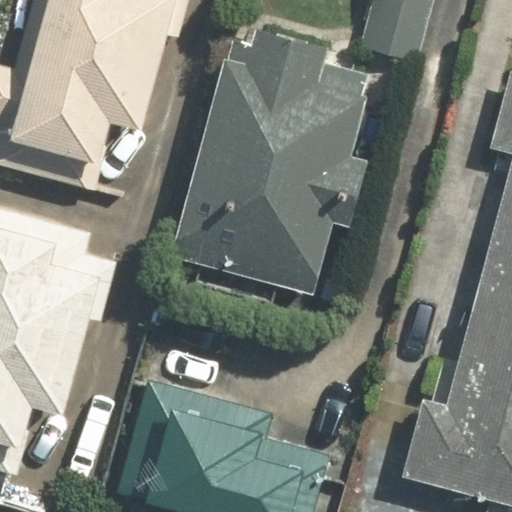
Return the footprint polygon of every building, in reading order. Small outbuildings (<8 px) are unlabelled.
[(29,0),(12,67),(0,63),(0,167),(85,189),(100,130),(133,138),(158,40),(171,43),(181,0),(29,0)] [(433,0),(362,0),(349,48),(414,67),(433,0)] [(233,46),(215,41),(158,259),(304,297),(324,224),(343,229),(359,166),(342,161),(356,104),(384,111),(391,84),(322,65),(327,46),(239,24),(233,46)] [(511,511),(511,74),(507,73),(486,151),(509,157),(444,405),(420,398),(398,482),(480,503),(477,511),(511,511)] [(82,229),(0,207),(0,476),(11,479),(26,425),(52,432),(82,320),(96,324),(123,223),(86,213),(82,229)] [(277,414),(144,378),(111,499),(158,511),(316,511),(331,456),(271,439),(277,414)]
